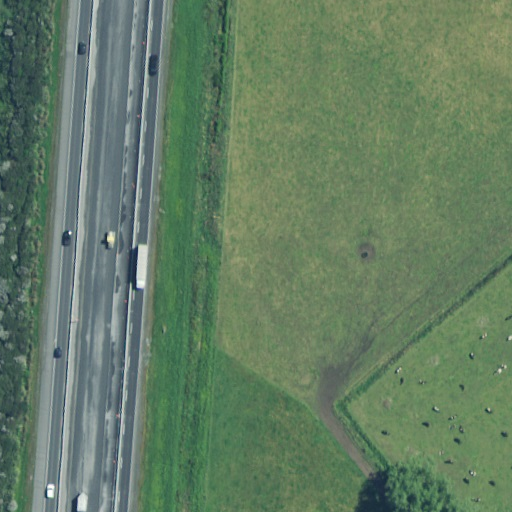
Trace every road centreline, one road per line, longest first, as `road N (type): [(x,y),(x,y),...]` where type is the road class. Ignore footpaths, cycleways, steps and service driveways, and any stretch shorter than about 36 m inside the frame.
road 1 (motorway): [(145,0),(109,511)]
road 2 (motorway): [(56,511),(91,0)]
